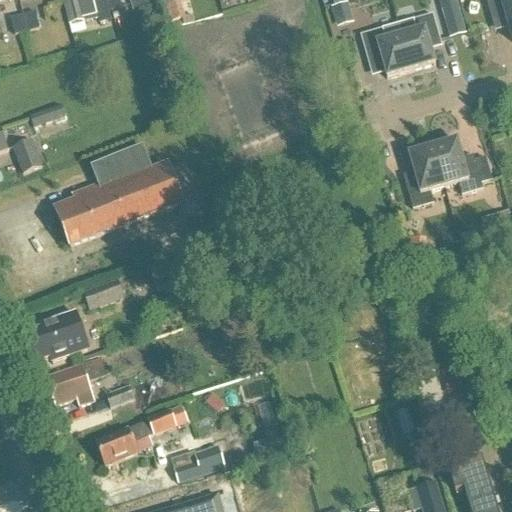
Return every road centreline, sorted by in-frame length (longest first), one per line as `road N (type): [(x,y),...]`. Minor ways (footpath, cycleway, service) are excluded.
road 1 (unclassified): [(48,511),(0,384)]
road 2 (residential): [(511,87),(383,123)]
